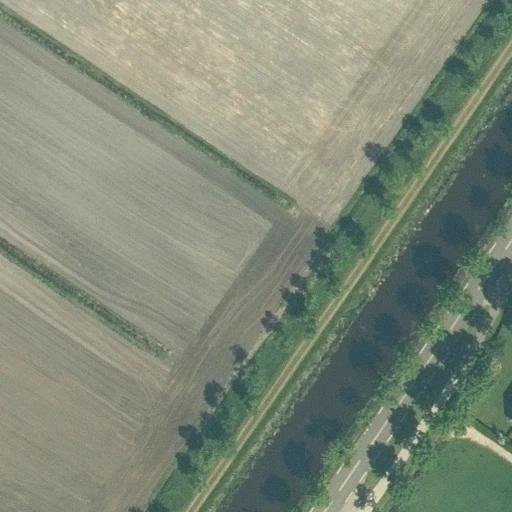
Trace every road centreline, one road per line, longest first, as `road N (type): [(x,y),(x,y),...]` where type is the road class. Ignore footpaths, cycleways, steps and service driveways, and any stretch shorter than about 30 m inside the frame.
road 1 (track): [(185,511),(511,37)]
road 2 (secondary): [(324,511),(511,240)]
